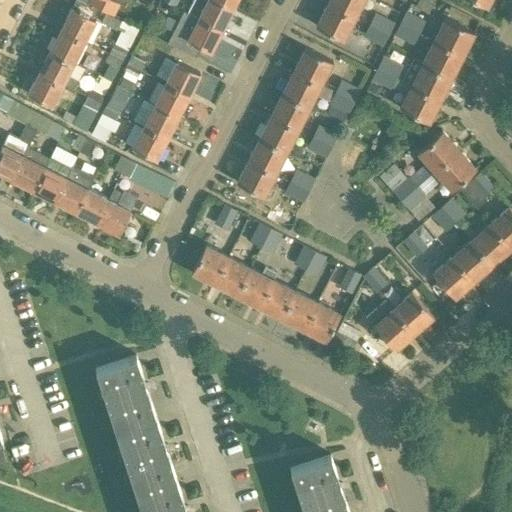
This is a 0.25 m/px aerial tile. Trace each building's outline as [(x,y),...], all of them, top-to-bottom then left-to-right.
[(233,8),(216,0),(193,0),(187,12),(198,18),(223,30),(233,8)] [(237,0),(216,0),(233,8),(237,0)] [(328,0),(328,2),(356,17),(364,0),(328,0)] [(60,29),(84,41),(100,9),(86,2),(81,12),(71,7),(60,29)] [(328,2),(316,25),(344,39),(350,28),(355,17),(356,17),(328,2)] [(399,22),(418,32),(424,20),(405,10),(399,22)] [(374,12),(368,24),(388,34),(393,22),(374,12)] [(121,21),(106,13),(101,22),(116,30),(121,21)] [(445,17),(433,40),(463,55),(474,32),(445,17)] [(223,30),(198,18),(187,39),(212,51),(223,30)] [(108,53),(121,60),(138,28),(125,22),(112,45),(112,46),(108,53)] [(418,32),(399,22),(393,34),(412,44),(418,32)] [(388,34),(368,24),(363,34),(362,36),(381,45),(382,46),(388,34)] [(60,29),(50,50),(73,62),(84,41),(60,29)] [(433,40),(422,62),(452,77),(463,55),(433,40)] [(126,63),(140,70),(141,68),(145,61),(148,62),(152,53),(135,45),(126,63)] [(294,70),(322,84),(333,61),(306,47),(294,70)] [(39,71),(63,83),(72,88),(77,80),(67,75),(73,62),(50,50),(39,71)] [(121,60),(108,53),(104,61),(117,68),(121,60)] [(382,55),(376,67),(396,77),(402,65),(382,55)] [(452,77),(422,62),(411,57),(405,69),(407,69),(402,79),(411,84),(441,99),(452,77)] [(176,60),(165,82),(189,95),(200,73),(176,60)] [(140,70),(126,63),(123,71),(136,77),(140,70)] [(396,77),(376,67),(370,79),(390,89),(396,77)] [(322,84),(294,70),(283,92),(310,106),(316,95),(329,101),(328,103),(348,112),(354,100),(335,90),(334,91),(321,84),(322,84)] [(63,83),(39,71),(28,93),(51,105),(63,83)] [(121,78),(117,85),(128,90),(131,83),(121,78)] [(335,90),(354,100),(360,89),(340,79),(335,90)] [(165,82),(154,103),(178,116),(189,95),(165,82)] [(108,97),(105,105),(111,108),(118,112),(123,104),(129,91),(128,90),(117,85),(115,84),(108,97)] [(441,99),(411,84),(399,107),(429,122),(441,99)] [(90,87),(86,95),(100,102),(104,95),(90,87)] [(310,106),(283,92),(272,114),(299,128),(310,106)] [(100,102),(86,95),(82,103),(96,111),(100,102)] [(178,116),(154,103),(143,125),(168,137),(178,116)] [(39,130),(46,116),(21,104),(14,118),(39,130)] [(111,108),(105,105),(101,112),(96,123),(114,132),(119,121),(115,119),(118,112),(111,108)] [(299,128),(272,114),(260,136),(288,150),(299,128)] [(46,116),(39,130),(44,133),(51,119),(46,116)] [(312,135),(331,145),(337,133),(318,124),(312,135)] [(168,137),(143,125),(132,146),(156,159),(168,137)] [(426,162),(433,170),(458,148),(441,130),(417,152),(426,162)] [(8,133),(0,149),(0,172),(13,179),(29,148),(27,147),(28,143),(8,133)] [(80,151),(87,137),(78,133),(70,147),(80,151)] [(331,145),(312,135),(306,147),(325,157),(331,145)] [(288,150),(260,136),(249,159),(276,173),(288,150)] [(87,137),(80,151),(87,155),(94,141),(87,137)] [(48,157),(29,148),(13,179),(33,190),(50,157),(48,156),(48,157)] [(433,170),(450,189),(475,167),(458,148),(433,170)] [(122,173),(129,159),(120,154),(113,169),(122,173)] [(50,157),(33,190),(55,201),(67,177),(72,167),(62,162),(61,163),(50,157)] [(136,163),(129,159),(122,173),(129,177),(136,163)] [(276,173),(249,159),(237,182),(265,195),(276,173)] [(391,190),(400,200),(431,173),(423,164),(408,177),(399,166),(398,167),(394,163),(379,176),(383,180),(391,190)] [(73,165),(72,167),(67,177),(55,201),(76,211),(88,187),(94,176),(73,165)] [(290,179),(309,189),(314,178),(295,168),(290,179)] [(484,196),(494,187),(479,171),(470,179),(470,180),(459,189),(476,208),(486,198),(484,196)] [(431,173),(400,200),(408,209),(409,210),(425,195),(424,194),(438,181),(431,173)] [(309,189),(290,179),(284,192),(302,201),(309,189)] [(110,198),(88,187),(76,211),(97,222),(110,198)] [(441,205),(455,221),(464,213),(450,197),(441,205)] [(131,209),(110,198),(97,222),(118,233),(131,209)] [(227,229),(236,210),(223,203),(213,223),(227,229)] [(455,221),(441,205),(430,214),(445,230),(455,221)] [(511,209),(509,206),(489,223),(511,247),(511,246),(511,209)] [(260,246),(270,227),(258,221),(248,240),(260,246)] [(511,247),(489,223),(471,239),(492,264),(511,247)] [(270,227),(260,246),(272,253),(282,233),(270,227)] [(415,256),(427,246),(412,230),(401,239),(415,256)] [(471,239),(452,255),(474,280),(492,264),(471,239)] [(215,283),(229,255),(207,243),(192,271),(215,283)] [(304,269),(314,250),(303,244),(292,263),(304,269)] [(314,250),(304,269),(316,275),(326,256),(314,250)] [(229,255),(215,283),(237,294),(251,266),(229,255)] [(474,280),(452,255),(433,272),(455,297),(474,280)] [(375,292),(386,282),(372,265),(361,275),(375,292)] [(251,266),(237,294),(259,306),(273,278),(276,272),(265,266),(262,272),(251,266)] [(350,293),(360,273),(347,266),(337,286),(350,293)] [(295,289),(273,278),(259,306),(281,317),(295,289)] [(317,301),(295,289),(281,317),(303,329),(317,301)] [(392,308),(414,333),(433,316),(412,291),(392,308)] [(340,313),(317,301),(303,329),(326,341),(340,313)] [(414,333),(392,308),(373,325),(395,350),(414,333)] [(349,353),(355,340),(336,330),(329,343),(349,353)] [(136,354),(96,367),(115,429),(156,416),(136,354)] [(156,416),(115,429),(135,491),(176,478),(156,416)] [(303,511),(348,511),(330,454),(289,467),(303,511)] [(186,511),(176,478),(135,491),(142,511),(186,511)]
